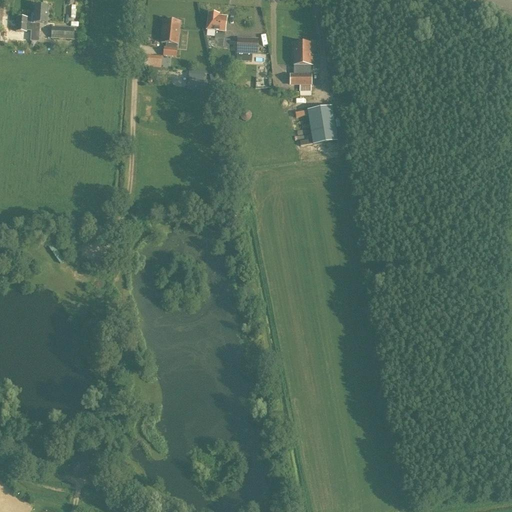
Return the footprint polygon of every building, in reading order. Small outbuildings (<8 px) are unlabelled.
[(32,15),(32,19),(31,32),(39,32),(40,25),(47,25),(48,8),(34,7),(33,15),(32,15)] [(225,33),(226,18),(219,17),(219,15),(208,14),(207,31),(216,32),(215,39),(224,40),(225,33)] [(31,32),(32,19),(17,18),(16,32),(26,33),(26,31),(31,32)] [(178,45),(180,23),(163,21),(161,44),(178,45)] [(73,41),(74,28),(52,27),(51,39),(73,41)] [(257,55),(257,41),(237,40),(237,54),(257,55)] [(311,76),(311,44),(294,44),(294,75),(290,75),(290,85),(300,85),(300,98),(311,98),(311,76)] [(176,58),(177,49),(164,48),(163,57),(176,58)] [(267,77),(266,53),(260,53),(260,54),(253,55),(254,64),(257,64),(257,78),(267,77)] [(162,57),(153,56),(152,68),(160,69),(162,57)] [(204,81),(205,73),(189,71),(188,79),(204,81)] [(202,92),(203,82),(188,81),(187,90),(202,92)] [(330,107),(307,112),(313,146),(336,142),(330,107)] [(307,112),(295,114),(300,148),(313,146),(307,112)] [(22,262),(26,265),(33,258),(29,254),(26,258),(22,262)] [(69,463),(69,464),(75,476),(94,467),(88,454),(69,463)]
